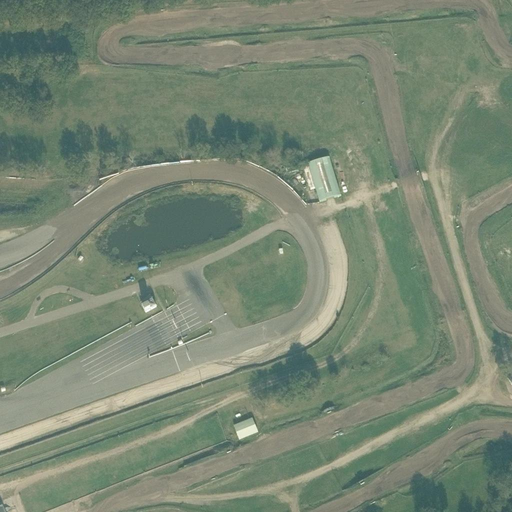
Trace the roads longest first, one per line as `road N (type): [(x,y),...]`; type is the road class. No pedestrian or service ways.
road 1 (track): [(0,487),(162,433),(355,343),(376,296),(380,260),(361,154),(351,137),(327,124)]
road 2 (unknown): [(297,217),(320,273),(315,307),(299,328),(0,432)]
